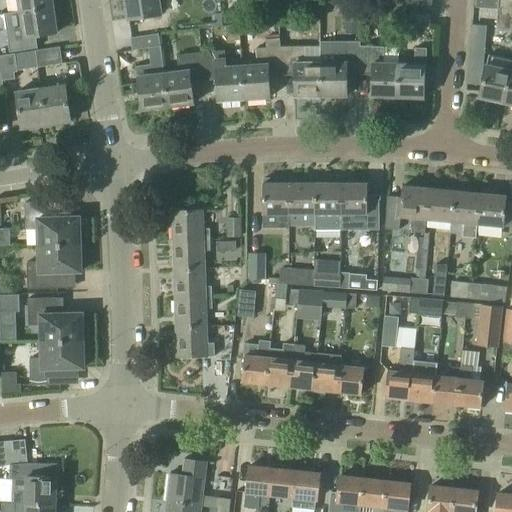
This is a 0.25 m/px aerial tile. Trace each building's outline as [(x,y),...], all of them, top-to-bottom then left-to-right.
[(17,0),(19,13),(53,8),(51,0),(17,0)] [(122,0),(126,21),(160,16),(157,0),(159,0),(122,0)] [(429,14),(430,1),(415,0),(409,0),(409,13),(429,14)] [(475,0),(475,9),(497,10),(497,0),(475,0)] [(511,0),(497,0),(497,10),(496,32),(511,32),(511,0)] [(19,13),(3,15),(9,53),(32,50),(30,37),(56,34),(53,8),(19,13)] [(429,14),(409,13),(408,26),(428,27),(429,14)] [(210,15),(211,28),(221,27),(220,14),(210,15)] [(343,22),(343,35),(356,35),(356,22),(343,22)] [(166,108),(162,74),(156,35),(129,39),(131,52),(147,49),(149,66),(134,67),(140,111),(166,108)] [(293,98),(319,97),(319,47),(289,48),(289,35),(278,35),(278,41),(279,48),(279,72),(293,71),(293,98)] [(241,66),(243,101),(269,99),(267,73),(279,72),(279,48),(278,41),(266,43),(266,49),(255,49),(256,65),(241,66)] [(346,71),(358,71),(358,46),(358,42),(319,42),(319,47),(319,97),(345,97),(346,71)] [(358,46),(358,71),(370,71),(369,97),(397,99),(397,64),(382,64),(382,47),(358,46)] [(34,51),(37,68),(61,64),(59,48),(34,51)] [(397,64),(397,99),(422,100),(425,49),(414,48),(413,65),(397,64)] [(199,53),(201,78),(214,77),(216,102),(243,101),(241,66),(225,67),(223,52),(201,53),(199,53)] [(178,72),(162,74),(166,108),(193,105),(189,79),(201,78),(199,53),(175,56),(178,72)] [(478,98),(502,104),(510,70),(511,60),(488,55),(478,98)] [(0,74),(1,83),(14,81),(13,74),(16,73),(14,57),(0,58),(0,74)] [(511,70),(510,70),(502,104),(511,106),(511,70)] [(39,91),(44,126),(69,123),(64,87),(39,91)] [(44,126),(39,91),(15,94),(20,130),(44,126)] [(261,185),(261,214),(288,214),(288,185),(288,184),(276,183),(276,179),(262,179),(262,183),(261,183),(261,185)] [(288,185),(288,214),(314,214),(314,185),(314,184),(288,184),(288,185)] [(314,215),(314,230),(340,230),(340,229),(339,185),(340,184),(314,184),(314,185),(314,214),(314,215)] [(340,229),(340,230),(351,230),(353,230),(353,229),(377,229),(378,201),(380,201),(380,197),(366,197),(366,185),(366,184),(340,184),(339,185),(340,229)] [(387,198),(384,230),(398,231),(400,217),(412,218),(411,232),(412,232),(423,233),(424,220),(425,208),(428,188),(401,186),(400,199),(387,198)] [(425,208),(424,220),(450,222),(453,191),(428,188),(425,208)] [(450,222),(450,223),(463,224),(462,236),(462,238),(474,239),(476,225),(478,193),(453,191),(450,222)] [(478,193),(476,225),(502,228),(504,205),(505,196),(478,193)] [(36,230),(37,247),(83,245),(83,229),(78,230),(78,218),(54,219),(54,203),(24,204),(24,230),(36,230)] [(169,212),(170,241),(209,240),(208,230),(202,230),(201,211),(169,212)] [(226,218),(227,238),(240,238),(240,218),(226,218)] [(209,251),(209,240),(170,241),(171,270),(204,270),(203,252),(209,251)] [(233,242),(214,243),(215,253),(234,252),(233,242)] [(83,245),(37,247),(37,263),(25,264),(26,290),(56,289),(56,273),(79,273),(79,261),(84,261),(83,245)] [(249,280),(262,280),(262,258),(249,258),(249,280)] [(313,277),(340,278),(340,277),(340,273),(340,265),(313,263),(313,272),(313,277)] [(432,295),(443,296),(446,266),(435,264),(432,295)] [(287,286),(288,270),(279,269),(278,286),(285,286),(287,286)] [(171,270),(172,299),(211,298),(211,287),(204,288),(204,270),(171,270)] [(313,287),(313,277),(313,272),(288,270),(287,286),(296,286),(313,287)] [(340,277),(340,278),(340,289),(376,291),(376,281),(365,281),(365,276),(348,275),(348,274),(340,273),(340,277)] [(313,277),(313,287),(340,289),(340,278),(313,277)] [(409,293),(417,293),(419,279),(410,278),(410,280),(409,293)] [(419,279),(417,293),(426,294),(428,280),(419,279)] [(450,297),(469,299),(470,284),(451,282),(450,297)] [(470,284),(469,299),(504,302),(505,294),(494,293),(495,286),(470,284)] [(275,285),(274,299),(284,300),(285,286),(278,286),(275,285)] [(290,305),(298,305),(299,290),(291,290),(290,305)] [(322,292),(299,290),(298,305),(297,319),(320,321),(321,307),(322,292)] [(238,292),(236,314),(252,316),(254,293),(238,292)] [(346,293),(322,292),(321,307),(346,308),(346,293)] [(355,294),(346,293),(346,308),(354,309),(355,294)] [(18,311),(17,295),(0,295),(0,311),(14,312),(18,311)] [(365,296),(364,308),(378,309),(379,297),(365,296)] [(172,299),(173,327),(206,327),(205,309),(211,309),(211,298),(172,299)] [(417,312),(419,299),(410,298),(408,314),(417,315),(417,312)] [(56,299),(27,303),(27,326),(39,326),(40,343),(86,341),(86,326),(81,326),(81,314),(57,315),(56,299)] [(419,299),(417,312),(440,314),(442,301),(427,300),(419,299)] [(440,314),(455,316),(456,303),(442,301),(440,314)] [(467,304),(456,303),(455,316),(455,318),(465,319),(467,304)] [(467,304),(465,319),(479,320),(480,305),(467,304)] [(478,347),(497,349),(501,307),(482,305),(478,347)] [(501,342),(511,343),(511,309),(506,308),(501,342)] [(381,346),(395,347),(398,317),(384,316),(381,346)] [(206,327),(173,327),(175,357),(213,356),(212,345),(206,345),(206,327)] [(242,383),(266,386),(269,358),(270,348),(270,342),(258,340),(258,343),(260,342),(258,358),(244,356),(242,383)] [(40,360),(28,360),(29,386),(59,385),(58,369),(82,369),(82,357),(87,357),(86,341),(40,343),(40,360)] [(269,358),(266,386),(289,388),(293,351),(294,345),(283,344),(282,350),(270,348),(269,358)] [(289,388),(313,391),(315,364),(316,354),(304,352),(305,346),(294,345),(293,351),(289,388)] [(385,398),(409,401),(412,374),(414,349),(401,348),(399,367),(401,367),(401,373),(387,371),(385,398)] [(313,391),(336,393),(339,366),(340,356),(316,354),(315,364),(313,391)] [(339,366),(336,393),(361,396),(364,369),(339,366)] [(459,379),(456,406),(480,408),(483,382),(470,380),(471,368),(460,367),(460,369),(459,379)] [(433,403),(456,406),(459,379),(460,369),(448,368),(447,378),(436,376),(433,403)] [(409,401),(433,403),(436,376),(412,374),(409,401)] [(24,441),(12,442),(14,466),(26,465),(24,441)] [(14,466),(12,442),(0,443),(2,467),(9,466),(14,466)] [(165,503),(201,507),(206,463),(183,460),(181,476),(169,474),(165,503)] [(12,503),(54,505),(55,478),(55,465),(26,465),(14,466),(9,466),(9,480),(25,480),(24,491),(13,491),(12,503)] [(272,470),(269,496),(293,498),(295,472),(287,471),(287,468),(272,466),(272,470)] [(267,511),(269,496),(272,470),(248,467),(245,493),(258,495),(257,510),(267,511)] [(317,501),(320,475),(295,472),(293,498),(292,507),(314,510),(315,501),(317,501)] [(359,511),(360,505),(361,496),(363,479),(340,477),(338,494),(330,493),(328,511),(359,511)] [(382,511),(384,508),(386,482),(363,479),(361,496),(360,505),(372,507),(371,511),(382,511)] [(384,508),(382,511),(407,511),(410,484),(386,482),(384,508)] [(430,486),(427,511),(451,511),(454,489),(430,486)] [(475,511),(478,492),(454,489),(451,511),(475,511)] [(495,511),(511,511),(511,495),(497,494),(495,511)] [(216,509),(228,511),(229,500),(217,499),(216,509)] [(0,511),(12,511),(13,503),(12,503),(0,503),(0,511)] [(13,503),(12,511),(54,511),(54,505),(13,503)] [(165,503),(164,511),(199,511),(201,507),(165,503)]
